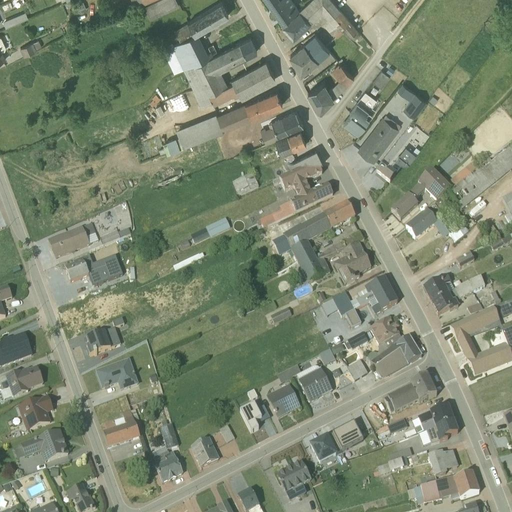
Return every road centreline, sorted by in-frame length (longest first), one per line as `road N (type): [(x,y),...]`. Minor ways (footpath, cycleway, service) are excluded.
road 1 (residential): [(120,511),(0,186)]
road 2 (residential): [(151,511),(440,363)]
road 3 (residential): [(315,127),(440,363)]
road 4 (residential): [(440,363),(503,511)]
road 5 (residential): [(247,0),(315,127)]
road 6 (unclassified): [(315,127),(398,24)]
